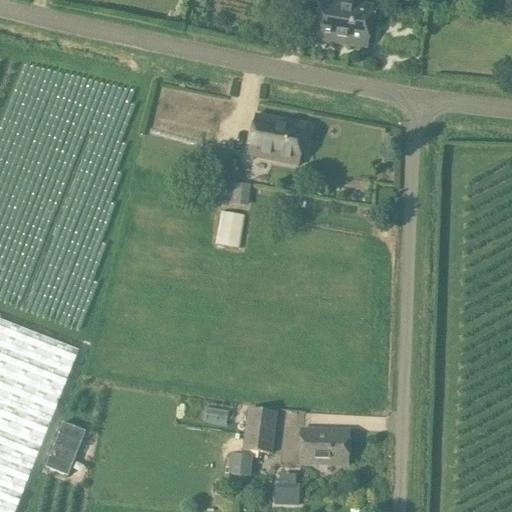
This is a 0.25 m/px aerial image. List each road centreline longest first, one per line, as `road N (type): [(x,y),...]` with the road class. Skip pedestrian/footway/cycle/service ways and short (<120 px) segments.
road 1 (unclassified): [(0,8),(413,97)]
road 2 (unclassified): [(397,511),(413,97)]
